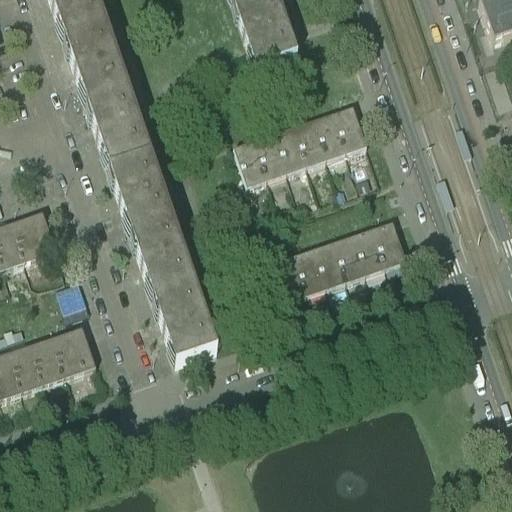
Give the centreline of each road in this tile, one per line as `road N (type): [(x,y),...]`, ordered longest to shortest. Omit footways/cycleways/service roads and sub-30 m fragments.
road 1 (residential): [(152,418),(466,308)]
road 2 (tertiary): [(361,0),(466,308)]
road 3 (residential): [(152,418),(62,153)]
road 4 (tertiary): [(511,263),(422,0)]
road 5 (residential): [(62,153),(16,12),(0,17)]
road 6 (residential): [(0,470),(152,418)]
road 7 (tertiary): [(466,308),(511,440)]
